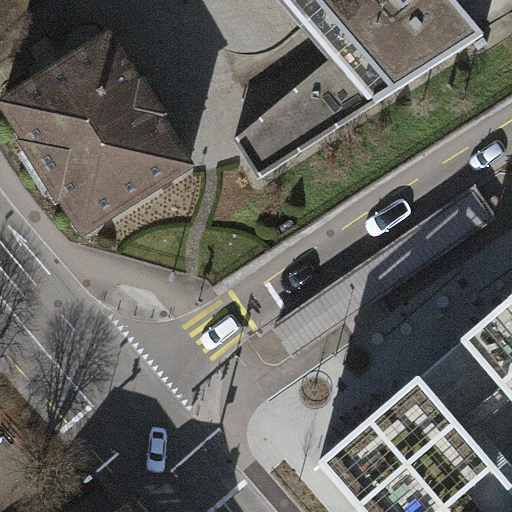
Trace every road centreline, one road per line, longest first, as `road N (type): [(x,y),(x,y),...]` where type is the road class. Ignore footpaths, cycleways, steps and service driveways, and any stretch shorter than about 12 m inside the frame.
road 1 (tertiary): [(511,132),(107,418)]
road 2 (secondary): [(0,289),(107,418)]
road 3 (secondary): [(107,418),(190,511)]
